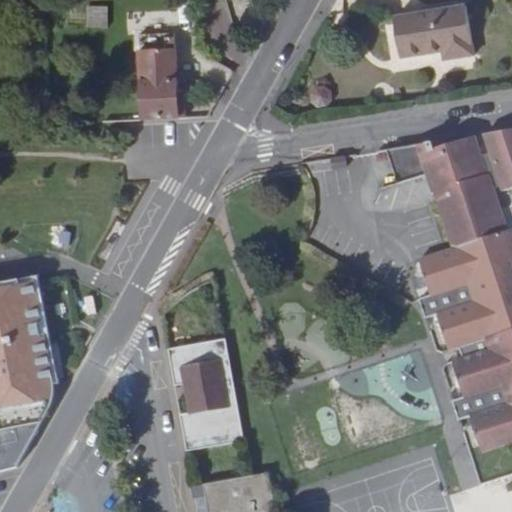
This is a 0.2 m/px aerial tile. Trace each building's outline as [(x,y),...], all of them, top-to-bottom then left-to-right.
[(106,28),(107,7),(87,6),(86,27),(106,28)] [(397,18),(403,58),(446,52),(448,62),(478,57),(469,7),(397,18)] [(145,121),(182,119),(180,82),(178,52),(176,52),(175,35),(141,38),(143,84),(145,121)] [(499,159),(489,162),(495,178),(498,177),(504,194),(511,191),(511,136),(493,139),(499,159)] [(511,285),(501,279),(499,271),(504,262),(511,259),(511,219),(504,194),(498,177),(495,178),(489,162),(483,140),(389,155),(399,187),(429,177),(435,196),(439,195),(457,252),(425,263),(436,298),(423,301),(430,321),(442,318),(454,353),(463,350),(466,360),(457,364),(469,401),(456,405),(462,426),(476,421),(487,456),(511,448),(511,285)] [(348,172),(346,161),(332,163),(335,174),(348,172)] [(511,285),(511,259),(504,262),(499,271),(501,279),(511,285)] [(0,478),(15,475),(49,416),(44,388),(57,386),(50,341),(43,342),(40,325),(46,324),(40,289),(0,295),(0,478)] [(50,341),(46,324),(40,325),(43,342),(50,341)] [(230,338),(172,348),(179,387),(195,384),(200,411),(183,414),(190,451),(248,441),(230,338)] [(179,387),(183,414),(200,411),(195,384),(179,387)] [(44,388),(49,416),(55,405),(58,390),(57,386),(44,388)] [(254,478),(259,511),(280,511),(273,474),(254,478)] [(259,511),(254,478),(209,485),(211,500),(213,511),(259,511)] [(213,511),(211,500),(209,485),(199,487),(203,511),(213,511)]
